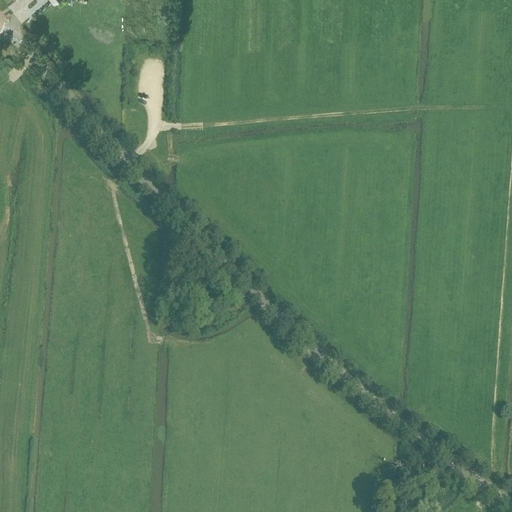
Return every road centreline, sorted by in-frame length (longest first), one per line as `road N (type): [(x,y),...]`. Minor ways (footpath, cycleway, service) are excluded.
road 1 (tertiary): [(511,505),(330,366),(130,168),(19,41),(0,34)]
road 2 (track): [(154,128),(511,108)]
road 3 (track): [(511,180),(489,490)]
road 4 (track): [(161,340),(150,337),(115,206),(112,187),(123,175)]
